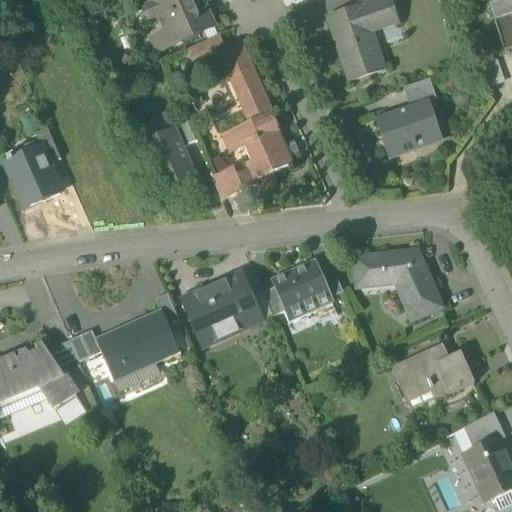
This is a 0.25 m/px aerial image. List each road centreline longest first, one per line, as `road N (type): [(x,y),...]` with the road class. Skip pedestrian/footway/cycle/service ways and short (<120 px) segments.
road 1 (residential): [(362,225),(0,275)]
road 2 (residential): [(362,225),(266,0)]
road 3 (residential): [(511,315),(467,217),(362,225)]
